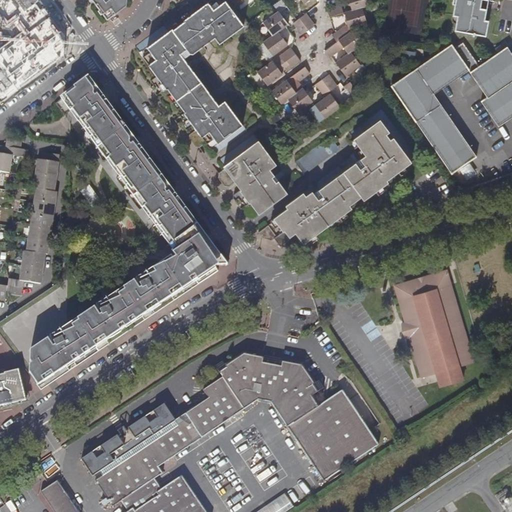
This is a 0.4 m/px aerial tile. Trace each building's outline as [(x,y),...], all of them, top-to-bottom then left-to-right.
[(93,0),(107,19),(127,5),(127,0),(93,0)] [(368,0),(347,0),(351,11),(363,8),(370,5),(368,0)] [(458,16),(455,30),(486,36),(489,21),(484,20),(487,10),(481,8),(482,0),(487,0),(488,0),(453,0),(453,5),(455,5),(453,15),(458,16)] [(150,87),(153,91),(159,86),(161,84),(166,89),(167,89),(171,94),(176,100),(184,112),(188,118),(185,120),(178,125),(181,129),(183,127),(187,130),(193,126),(196,130),(190,135),(189,138),(196,147),(200,147),(206,142),(211,148),(243,125),(225,101),(219,105),(193,70),(184,59),(191,54),(194,54),(215,38),(220,43),(244,26),(225,1),(208,2),(183,21),(183,22),(179,25),(174,18),(164,26),(168,32),(140,53),(157,76),(151,81),(153,85),(150,87)] [(330,17),(331,17),(343,13),(341,6),(328,10),(330,17)] [(363,8),(351,11),(344,13),(349,28),(351,28),(367,23),(363,8)] [(273,35),(279,32),(286,27),(289,25),(279,11),(264,22),(273,35)] [(301,19),(309,31),(316,25),(308,14),(307,13),(297,20),(298,21),(301,19)] [(303,35),(309,31),(301,19),(298,21),(297,20),(294,23),(297,28),(303,35)] [(332,35),(337,42),(339,41),(349,34),(344,27),(336,33),(332,35)] [(352,31),(349,34),(339,41),(349,54),(352,52),(363,44),(354,30),(352,31)] [(273,35),(263,43),(273,56),(289,45),(279,32),(273,35)] [(433,94),(468,69),(477,64),(462,42),(453,48),(451,43),(390,85),(451,173),(452,172),(475,156),(433,94)] [(329,58),(331,57),(341,50),(336,43),(325,52),(329,58)] [(511,54),(507,46),(469,72),(485,97),(479,101),(498,127),(511,116),(511,54)] [(296,55),(291,48),(280,56),(285,63),(296,55)] [(403,50),(401,58),(412,59),(413,51),(403,50)] [(352,52),(349,54),(336,63),(346,76),(361,65),(352,52)] [(273,61),(258,72),(268,86),(283,74),(273,61)] [(287,81),(272,91),(282,104),(289,99),(296,93),(303,88),(299,82),(294,76),(287,81)] [(330,76),(323,80),(331,91),(337,86),(330,76)] [(228,265),(90,79),(56,104),(65,116),(71,112),(176,253),(31,350),(30,361),(32,363),(30,365),(29,373),(42,390),(219,270),(216,265),(228,265)] [(330,92),(331,91),(323,80),(316,86),(323,96),(328,93),(330,92)] [(350,83),(344,87),(352,99),(359,94),(350,83)] [(306,92),(303,88),(296,93),(289,99),(299,113),(313,102),(306,92)] [(330,92),(328,93),(329,95),(316,105),(325,119),(341,107),(330,92)] [(285,232),(289,237),(296,234),(303,243),(307,242),(352,208),(351,205),(361,197),(364,201),(389,182),(388,180),(412,162),(394,137),(391,139),(387,134),(390,132),(380,120),(354,139),(362,149),(355,154),(354,152),(350,155),(351,157),(314,185),(312,183),(308,186),(310,188),(272,215),(285,233),(285,232)] [(330,136),(296,161),(306,175),(340,150),(331,138),(330,136)] [(22,143),(6,140),(6,148),(14,149),(21,150),(22,143)] [(251,203),(260,213),(288,192),(271,169),(277,164),(258,140),(224,166),(225,168),(219,173),(218,178),(224,186),(230,187),(236,182),(242,190),(234,195),(234,199),(240,207),(243,209),(251,203)] [(0,154),(13,157),(14,149),(6,148),(0,147),(0,154)] [(13,157),(27,158),(28,151),(21,150),(14,149),(13,157)] [(0,172),(10,174),(13,157),(0,154),(0,172)] [(44,161),(37,160),(35,175),(56,178),(58,163),(59,156),(45,154),(44,161)] [(33,189),(35,190),(54,193),(56,178),(35,175),(33,189)] [(56,193),(54,193),(35,190),(33,202),(55,205),(56,193)] [(53,217),(55,205),(33,202),(31,214),(53,217)] [(51,230),(53,217),(31,214),(30,227),(51,230)] [(263,238),(271,241),(277,237),(269,226),(259,233),(263,238)] [(49,243),(51,230),(30,227),(28,240),(49,243)] [(47,255),(49,243),(28,240),(26,252),(45,255),(47,255)] [(43,270),(45,255),(26,252),(24,252),(22,267),(43,270)] [(23,281),(41,284),(43,270),(22,267),(21,268),(16,267),(15,279),(20,280),(20,281),(23,281)] [(406,322),(411,338),(413,345),(422,377),(436,373),(440,386),(463,380),(459,366),(473,362),(464,330),(447,271),(396,286),(406,322)] [(9,279),(7,287),(22,289),(23,281),(20,281),(9,279)] [(7,287),(7,294),(21,296),(22,289),(7,287)] [(407,339),(411,338),(406,322),(402,323),(407,339)] [(128,431),(121,436),(118,437),(118,436),(82,460),(113,506),(122,501),(129,511),(128,511),(205,511),(182,476),(162,490),(155,478),(163,473),(159,467),(244,410),(246,398),(258,400),(265,402),(271,403),(283,405),(281,418),(288,428),(324,481),(379,445),(342,391),(319,406),(312,396),(324,388),(319,380),(315,383),(303,366),(291,363),(291,360),(284,359),(274,357),(264,355),(257,353),(257,356),(245,354),(226,367),(223,361),(215,366),(223,378),(204,391),(209,399),(175,421),(164,405),(129,429),(129,430),(128,431)] [(0,406),(8,405),(26,401),(18,371),(0,375),(0,406)] [(244,410),(258,400),(246,398),(244,410)] [(271,403),(281,418),(283,405),(271,403)] [(118,431),(121,436),(128,431),(124,426),(118,431)] [(78,511),(58,481),(41,492),(54,511),(78,511)]
